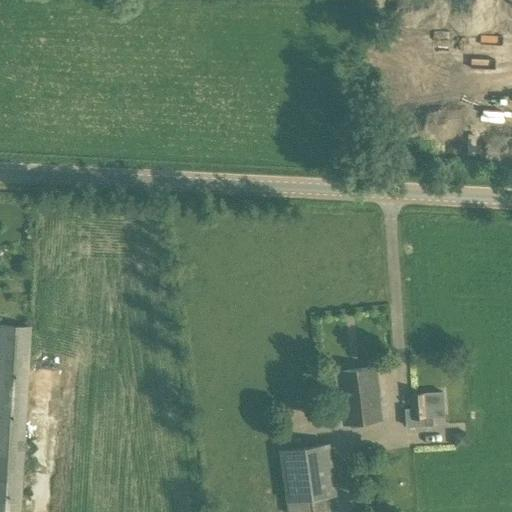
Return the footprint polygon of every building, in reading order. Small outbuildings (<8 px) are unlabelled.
[(18,511),(19,502),(29,326),(0,324),(0,511),(18,511)] [(374,366),(333,372),(340,426),(382,421),(374,366)] [(408,409),(403,409),(404,426),(430,425),(430,417),(442,416),(441,392),(407,394),(408,409)] [(454,432),(455,446),(467,445),(466,432),(454,432)] [(326,446),(277,452),(284,511),(316,511),(334,510),(326,446)]
